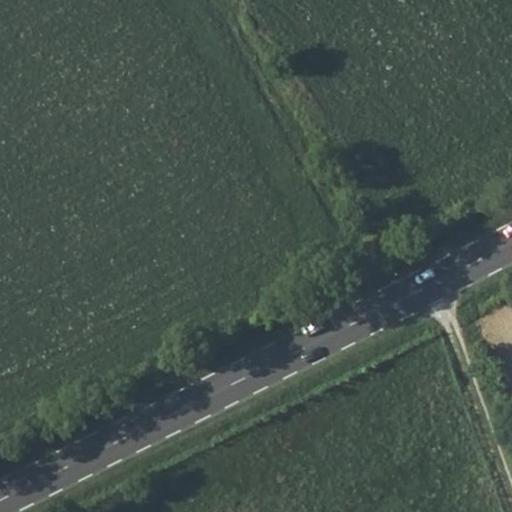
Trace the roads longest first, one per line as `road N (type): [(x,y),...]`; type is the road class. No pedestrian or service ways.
road 1 (primary): [(0,501),(511,241)]
road 2 (track): [(426,286),(456,335),(511,496)]
